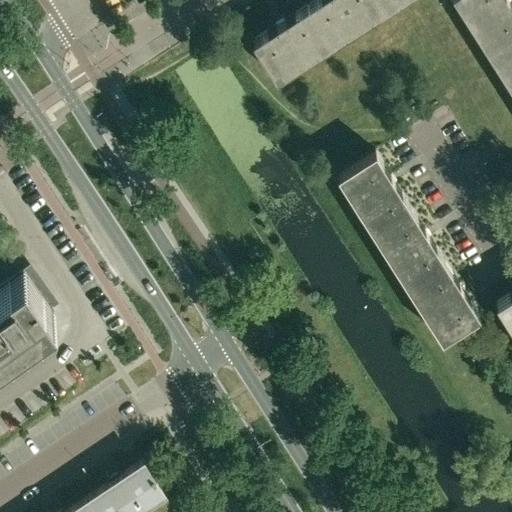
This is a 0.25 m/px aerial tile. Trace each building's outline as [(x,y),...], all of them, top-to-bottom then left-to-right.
[(382,0),(312,0),(307,3),(331,41),(386,6),(382,0)] [(457,0),(487,46),(511,29),(511,3),(510,0),(457,0)] [(277,76),(331,41),(307,3),(253,38),(277,76)] [(511,29),(487,46),(511,85),(511,29)] [(410,202),(392,174),(376,147),(337,171),(372,226),(410,202)] [(445,257),(426,227),(410,202),(372,226),(407,281),(445,257)] [(480,312),(459,280),(445,257),(407,281),(442,336),(480,312)] [(0,346),(53,309),(48,303),(52,301),(31,272),(28,274),(24,268),(0,285),(0,346)] [(511,328),(511,289),(494,300),(511,328)] [(48,357),(72,344),(62,324),(38,337),(48,357)] [(118,470),(108,476),(110,479),(87,495),(97,511),(129,511),(164,489),(143,457),(120,473),(118,470)] [(61,507),(54,511),(97,511),(87,495),(64,510),(61,507)]
